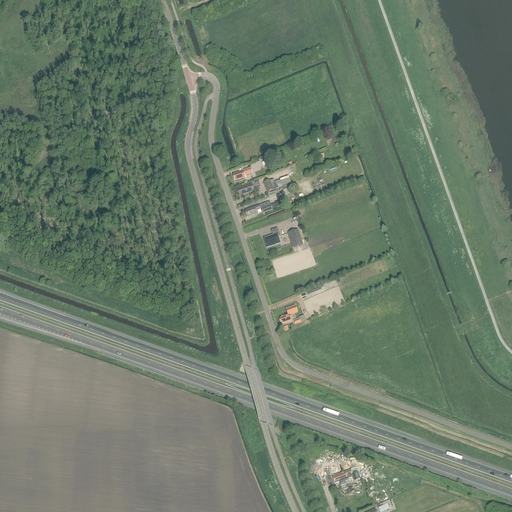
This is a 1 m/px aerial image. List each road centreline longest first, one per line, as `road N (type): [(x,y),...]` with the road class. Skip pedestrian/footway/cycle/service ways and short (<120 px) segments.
road 1 (unclassified): [(511,445),(283,356),(213,153),(215,81),(188,79)]
road 2 (motorway): [(511,479),(0,296)]
road 3 (motorway): [(0,309),(511,492)]
road 4 (unclassified): [(295,511),(190,165),(188,79)]
